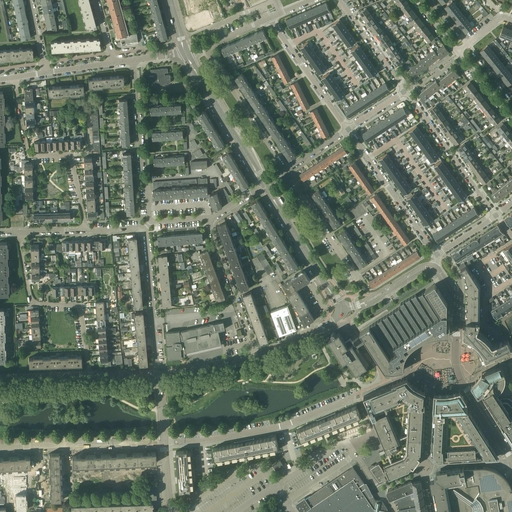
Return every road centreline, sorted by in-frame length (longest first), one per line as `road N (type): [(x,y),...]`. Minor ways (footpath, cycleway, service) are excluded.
road 1 (tertiary): [(511,462),(457,371),(456,301),(432,267)]
road 2 (residential): [(163,441),(269,428),(351,397)]
road 3 (residential): [(89,375),(79,304),(31,303),(17,232)]
road 4 (residential): [(147,224),(133,59)]
road 5 (tertiary): [(263,184),(184,52)]
road 6 (residential): [(436,255),(347,130)]
road 7 (residential): [(405,92),(494,216)]
road 8 (residential): [(155,373),(147,224)]
road 9 (residential): [(284,171),(204,47)]
road 10 (residential): [(257,356),(206,218)]
road 11 (tertiary): [(341,307),(263,184)]
road 12 (residential): [(347,130),(268,19)]
road 13 (residential): [(357,280),(284,171)]
road 14 (residential): [(37,446),(163,441)]
